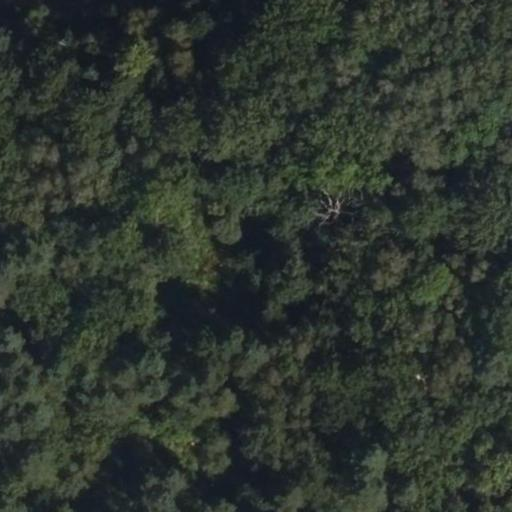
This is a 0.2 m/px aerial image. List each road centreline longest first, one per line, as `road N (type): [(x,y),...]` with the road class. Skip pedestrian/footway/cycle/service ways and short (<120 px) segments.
road 1 (track): [(116,511),(241,229),(301,0)]
road 2 (track): [(485,511),(360,0)]
